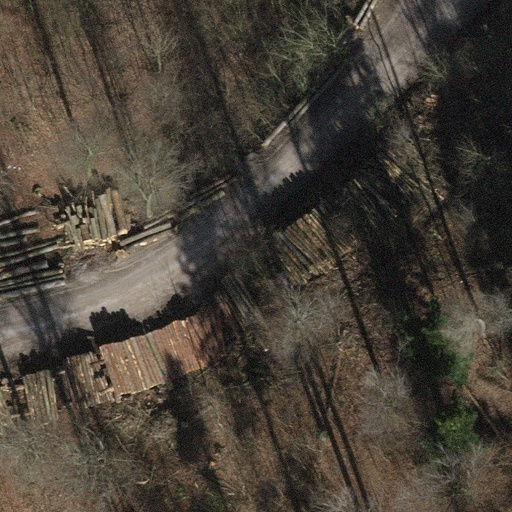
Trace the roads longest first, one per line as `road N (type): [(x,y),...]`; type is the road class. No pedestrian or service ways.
road 1 (track): [(0,334),(42,328),(180,262),(366,103)]
road 2 (track): [(366,103),(465,0)]
